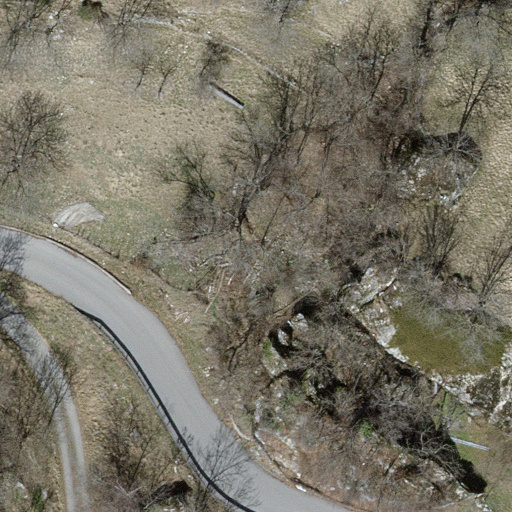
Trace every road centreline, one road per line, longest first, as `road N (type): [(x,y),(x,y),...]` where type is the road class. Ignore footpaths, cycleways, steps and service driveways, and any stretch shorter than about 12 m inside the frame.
road 1 (unclassified): [(0,253),(103,301),(145,346),(213,465),(292,511)]
road 2 (unclassified): [(0,309),(64,399),(93,511)]
